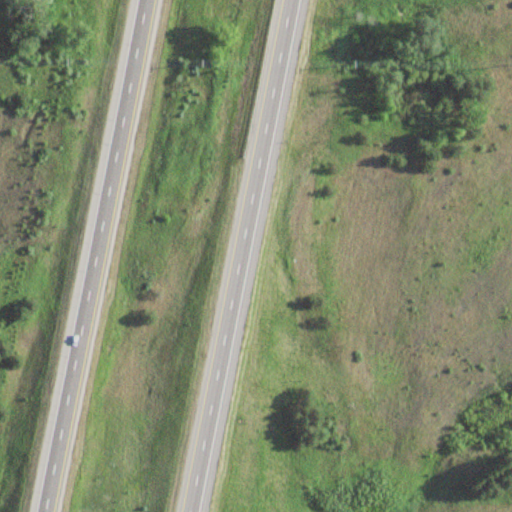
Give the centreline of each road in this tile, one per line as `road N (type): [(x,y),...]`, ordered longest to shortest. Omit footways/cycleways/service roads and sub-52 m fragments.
road 1 (motorway): [(187,511),(289,0)]
road 2 (motorway): [(145,0),(44,511)]
